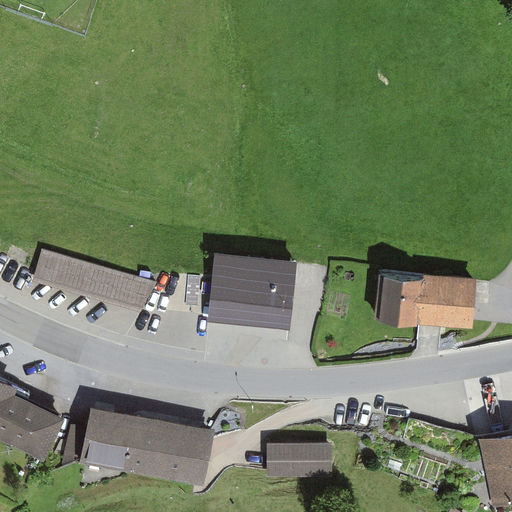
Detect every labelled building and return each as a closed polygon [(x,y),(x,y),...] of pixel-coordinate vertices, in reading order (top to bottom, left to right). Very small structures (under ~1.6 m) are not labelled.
[(300,255),(215,247),(208,316),(293,324),(300,255)] [(155,282),(43,248),(34,277),(143,309),(155,282)] [(476,273),(381,266),(377,312),(472,319),(476,273)] [(18,380),(0,371),(0,435),(44,456),(64,414),(13,390),(18,380)] [(215,428),(91,404),(86,426),(72,424),(67,454),(205,480),(215,428)] [(511,420),(483,427),(500,502),(511,499),(511,420)] [(331,439),(270,439),(270,473),(330,473),(331,439)]
